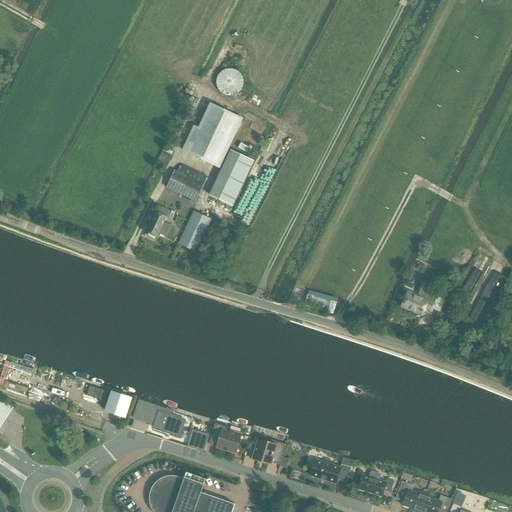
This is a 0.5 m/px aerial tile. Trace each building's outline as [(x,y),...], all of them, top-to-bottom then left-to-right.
[(228,68),(227,69),(226,69),(225,70),(224,70),(223,71),(222,72),(221,73),(220,73),(219,75),(218,76),(218,77),(217,78),(217,80),(217,81),(217,82),(217,83),(217,85),(217,86),(217,87),(218,88),(218,89),(219,91),(220,92),(221,93),(222,93),(223,94),(224,95),(225,96),(226,96),(227,96),(228,97),(230,97),(231,97),(232,97),(233,97),(235,97),(236,96),(237,96),(238,95),(239,95),(240,94),(241,93),(242,92),(243,91),(244,90),(244,89),(245,88),(245,87),(245,86),(246,84),(246,83),(246,82),(246,81),(245,79),(245,78),(245,77),(244,76),(244,75),(243,74),(242,73),(241,72),(240,71),(239,70),(238,70),(237,69),(236,69),(235,68),(233,68),(231,68),(230,68),(228,68)] [(194,126),(183,150),(219,167),(242,118),(212,104),(200,129),(194,126)] [(241,143),(238,148),(248,154),(251,149),(241,143)] [(209,195),(233,206),(254,161),(231,150),(209,195)] [(175,170),(167,187),(196,202),(206,180),(180,166),(177,172),(175,170)] [(169,211),(159,206),(146,232),(157,237),(159,233),(166,237),(171,226),(164,222),(169,211)] [(179,244),(196,252),(211,219),(194,211),(179,244)] [(418,263),(415,269),(421,271),(424,266),(418,263)] [(408,293),(403,306),(413,310),(413,308),(422,312),(424,307),(431,310),(439,293),(423,286),(418,297),(408,293)] [(337,303),(308,294),(304,306),(333,314),(337,303)] [(80,388),(74,405),(99,413),(101,406),(107,407),(106,411),(125,417),(130,402),(111,396),(108,405),(102,403),(104,396),(80,388)] [(0,399),(0,426),(14,406),(0,399)] [(140,401),(134,418),(155,424),(153,428),(154,428),(170,433),(170,434),(171,435),(172,434),(179,436),(179,437),(180,437),(185,421),(185,420),(172,416),(173,410),(167,408),(167,410),(140,401)] [(217,448),(236,453),(241,434),(229,431),(230,428),(215,423),(209,444),(210,444),(210,443),(217,445),(217,448)] [(193,431),(188,446),(204,451),(209,436),(193,431)] [(272,440),(271,443),(258,439),(252,458),(271,464),(272,462),(280,464),(286,445),(272,440)] [(310,476),(336,484),(337,480),(347,483),(351,468),(341,465),(340,467),(332,465),(333,462),(325,460),(324,462),(315,460),(310,476)] [(362,475),(357,489),(369,492),(369,491),(373,492),(373,493),(382,496),(384,491),(391,493),(394,481),(387,479),(386,482),(379,480),(380,476),(379,474),(373,472),(371,473),(369,477),(362,475)] [(232,511),(235,504),(201,492),(203,486),(203,485),(202,488),(184,481),(185,479),(184,479),(183,481),(179,480),(173,478),(167,479),(162,481),(157,485),(154,489),(152,495),(152,500),(153,506),(156,511),(157,511),(232,511)] [(414,510),(419,511),(426,493),(418,491),(418,492),(411,490),(413,485),(402,481),(396,498),(404,500),(403,504),(415,509),(414,510)] [(426,493),(419,511),(424,511),(446,511),(451,498),(441,495),(439,500),(432,497),(433,496),(426,493)] [(453,503),(449,511),(465,511),(460,510),(461,507),(453,503)]
